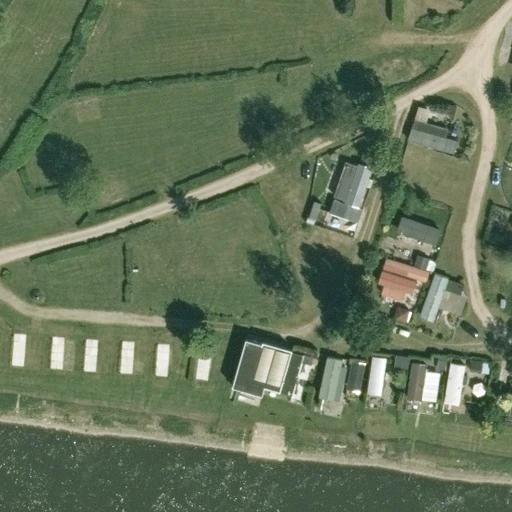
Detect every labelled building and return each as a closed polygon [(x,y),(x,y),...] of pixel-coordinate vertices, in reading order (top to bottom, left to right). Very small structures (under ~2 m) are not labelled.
[(429,0),(450,11),(456,0),(429,0)] [(243,73),(228,78),(235,98),(250,92),(243,73)] [(284,110),(293,129),(306,123),(297,104),(284,110)] [(406,124),(403,135),(448,147),(451,135),(406,124)] [(398,152),(422,157),(425,144),(401,139),(398,152)] [(330,193),(354,199),(364,162),(339,156),(330,193)] [(404,179),(441,184),(443,170),(406,165),(404,179)] [(299,168),(264,185),(269,196),(304,179),(299,168)] [(399,211),(392,227),(426,241),(433,226),(399,211)] [(349,243),(353,232),(339,227),(336,238),(349,243)] [(284,244),(287,263),(299,261),(298,252),(316,250),(315,239),(284,244)] [(149,244),(127,245),(128,261),(149,260),(149,244)] [(380,255),(374,279),(411,288),(417,265),(380,255)] [(496,263),(491,286),(501,288),(507,265),(496,263)] [(426,281),(420,316),(442,320),(445,302),(444,302),(447,284),(426,281)] [(26,349),(25,331),(5,332),(5,350),(26,349)] [(51,357),(55,339),(42,336),(38,354),(51,357)] [(114,337),(110,365),(128,367),(132,339),(114,337)] [(233,353),(236,340),(222,337),(220,350),(233,353)] [(149,338),(149,361),(171,361),(171,338),(149,338)] [(88,364),(89,340),(76,340),(74,363),(88,364)] [(243,341),(228,389),(259,397),(261,388),(278,393),(289,352),(259,343),(259,346),(243,341)] [(213,365),(217,349),(196,343),(192,359),(213,365)] [(378,353),(361,353),(360,392),(378,392),(378,353)] [(332,401),(337,358),(323,357),(319,399),(332,401)] [(405,358),(405,403),(420,403),(421,358),(405,358)] [(455,403),(459,360),(447,358),(442,402),(455,403)]
